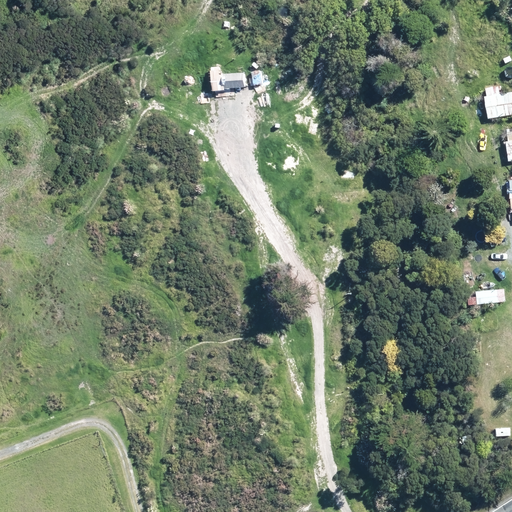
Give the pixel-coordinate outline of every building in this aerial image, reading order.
[(503,70),(488,74),(490,83),(505,79),(503,70)] [(243,73),(223,74),(224,89),(245,87),(243,73)] [(486,95),(483,95),(487,118),(511,113),(511,91),(501,93),(499,84),(484,87),(486,95)] [(503,287),(475,290),(475,296),(467,296),(468,305),(504,301),(503,287)] [(484,338),(485,348),(505,346),(504,336),(484,338)] [(485,359),(485,369),(506,368),(505,358),(485,359)]
